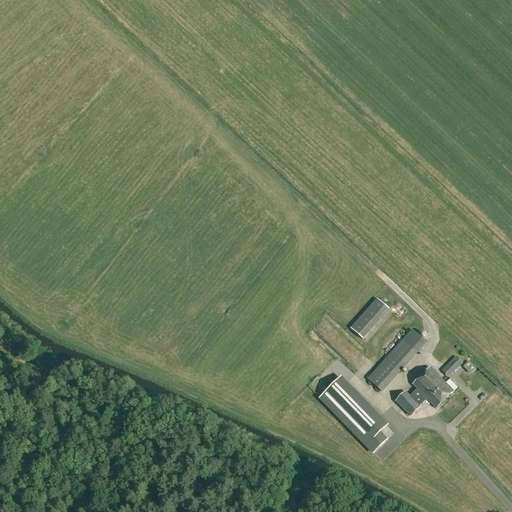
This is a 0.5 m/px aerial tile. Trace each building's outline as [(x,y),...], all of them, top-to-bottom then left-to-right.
[(265,185),(259,191),(266,198),(272,191),(265,185)] [(389,310),(386,307),(378,300),(351,329),(363,340),(389,310)] [(403,308),(398,312),(402,318),(408,313),(403,308)] [(319,332),(331,344),(341,334),(329,322),(319,332)] [(368,380),(381,392),(426,342),(412,330),(368,380)] [(335,344),(343,353),(352,345),(343,336),(335,344)] [(355,366),(365,375),(373,365),(363,356),(355,366)] [(446,365),(453,372),(462,363),(455,356),(446,365)] [(395,402),(410,417),(420,407),(419,407),(427,399),(436,409),(454,392),(430,368),(412,385),(417,389),(409,396),(405,392),(395,402)] [(381,432),(389,424),(354,389),(343,378),(319,399),(372,454),(388,439),(381,432)] [(489,389),(493,394),(500,389),(495,383),(489,389)]
